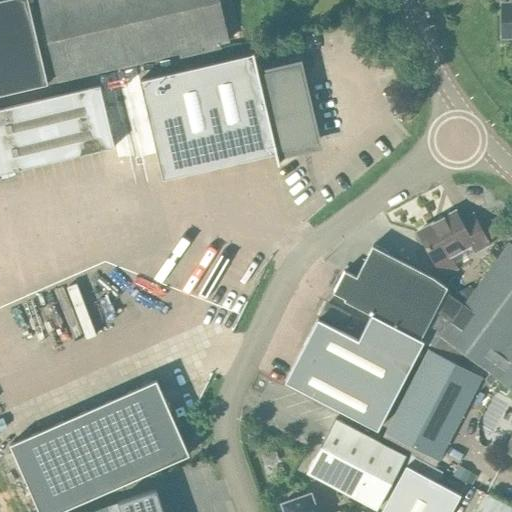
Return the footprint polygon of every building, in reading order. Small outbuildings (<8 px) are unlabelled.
[(8,0),(0,2),(0,99),(55,86),(32,0),(8,0)] [(229,40),(219,0),(41,0),(60,79),(180,51),(181,55),(221,46),(220,42),(229,40)] [(501,0),(502,34),(502,37),(511,36),(511,0),(507,0),(508,0),(501,0)] [(140,80),(145,105),(162,174),(312,139),(296,69),(258,78),(252,53),(140,80)] [(0,108),(0,172),(115,146),(100,85),(0,108)] [(459,269),(451,255),(473,243),(477,250),(489,243),(473,213),(460,220),(455,210),(418,230),(444,277),(459,269)] [(511,242),(510,241),(464,303),(441,335),(511,387),(511,242)] [(441,335),(464,303),(446,290),(448,287),(433,276),(372,244),(356,275),(344,269),(332,291),(344,297),(343,299),(371,314),(375,315),(423,341),(433,346),(441,335)] [(343,326),(350,313),(327,302),(321,315),(343,326)] [(423,341),(375,315),(371,314),(358,339),(317,318),(284,380),(377,429),(423,341)] [(429,349),(411,384),(386,431),(439,459),(482,377),(429,349)] [(156,379),(10,443),(40,511),(54,511),(189,453),(156,379)] [(335,418),(307,471),(377,508),(405,455),(335,418)] [(406,465),(380,511),(450,511),(460,494),(406,465)] [(164,511),(156,487),(117,500),(118,501),(121,511),(164,511)] [(317,511),(311,492),(282,502),(285,511),(317,511)] [(83,511),(108,503),(105,494),(80,503),(83,511)] [(483,511),(509,511),(511,508),(511,505),(490,494),(481,510),(483,511)] [(83,511),(121,511),(118,501),(83,511)]
